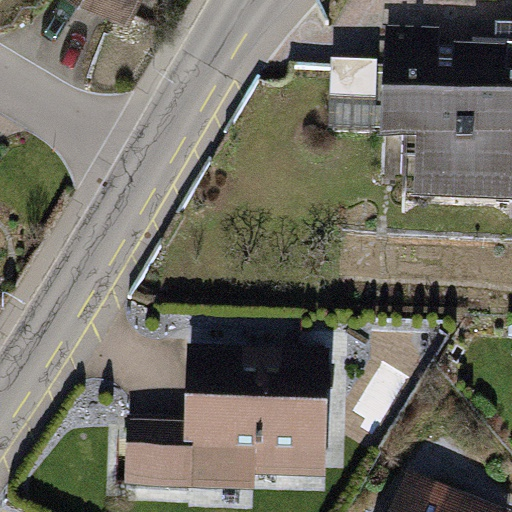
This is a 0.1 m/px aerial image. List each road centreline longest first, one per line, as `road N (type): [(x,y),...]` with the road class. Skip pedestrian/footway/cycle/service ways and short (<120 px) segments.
road 1 (tertiary): [(0,404),(145,164)]
road 2 (tertiary): [(145,164),(249,0)]
road 3 (residential): [(0,80),(145,164)]
